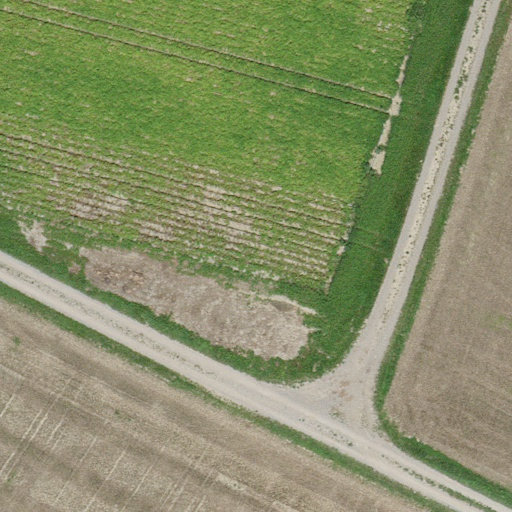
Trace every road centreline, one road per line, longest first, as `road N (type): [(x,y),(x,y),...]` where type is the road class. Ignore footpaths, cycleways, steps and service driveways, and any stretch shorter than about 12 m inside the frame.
road 1 (track): [(491,511),(0,263)]
road 2 (track): [(489,0),(350,438)]
